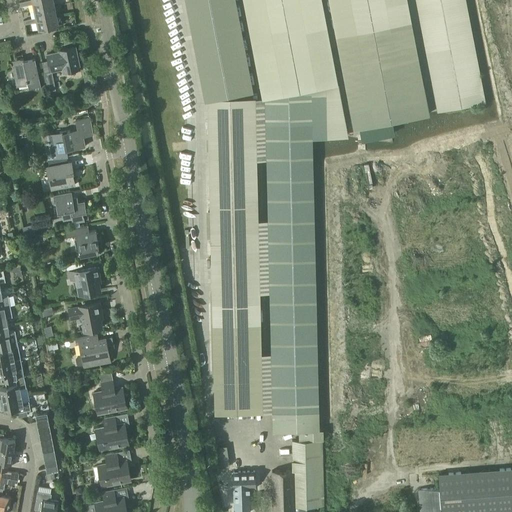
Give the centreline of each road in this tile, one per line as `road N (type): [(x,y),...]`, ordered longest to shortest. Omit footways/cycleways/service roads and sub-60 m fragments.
road 1 (residential): [(139,368),(98,157),(132,150)]
road 2 (unclassified): [(172,363),(132,150)]
road 3 (unclassified): [(132,150),(100,0)]
road 4 (unclassified): [(191,511),(172,363)]
road 5 (residential): [(145,493),(151,428),(139,368)]
